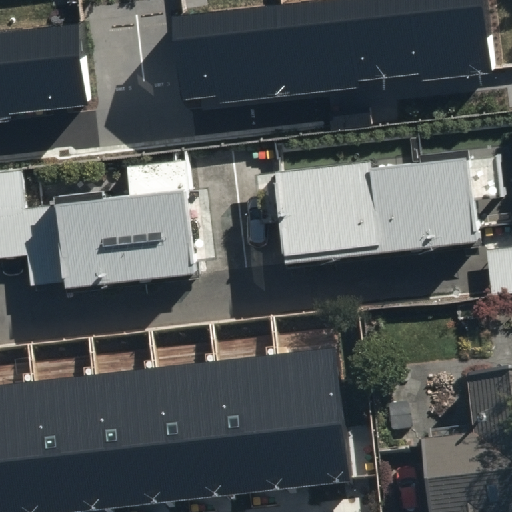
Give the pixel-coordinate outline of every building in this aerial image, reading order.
[(486,0),(321,0),(172,17),(182,99),(218,95),(219,104),(358,88),(357,78),(417,71),(418,82),(495,73),(486,0)] [(83,23),(0,33),(0,115),(93,104),(83,23)] [(277,151),(287,243),(481,223),(478,189),(507,186),(503,142),(472,145),(471,135),(373,145),(373,141),(277,151)] [(0,162),(0,247),(30,244),(34,273),(200,256),(188,151),(128,157),(130,171),(56,179),(58,194),(28,197),(24,160),(0,162)] [(493,288),(511,285),(511,238),(488,241),(493,288)] [(0,384),(0,511),(69,511),(352,480),(336,345),(0,384)] [(511,511),(511,362),(471,367),(477,427),(423,433),(431,511),(511,511)]
